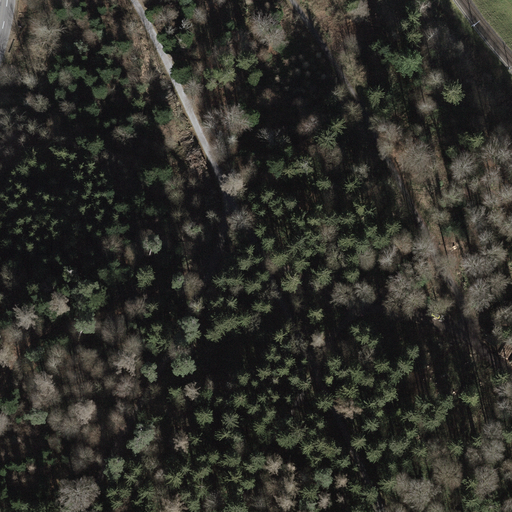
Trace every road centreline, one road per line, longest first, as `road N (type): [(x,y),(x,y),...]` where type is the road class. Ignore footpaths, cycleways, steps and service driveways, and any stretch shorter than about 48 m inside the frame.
road 1 (track): [(288,0),(343,80),(448,273),(467,337)]
road 2 (track): [(233,205),(171,353),(79,511)]
road 3 (track): [(380,511),(233,205)]
road 4 (track): [(214,260),(145,300),(28,342),(0,378)]
road 5 (track): [(238,511),(326,346),(360,304)]
road 6 (track): [(233,205),(128,0)]
